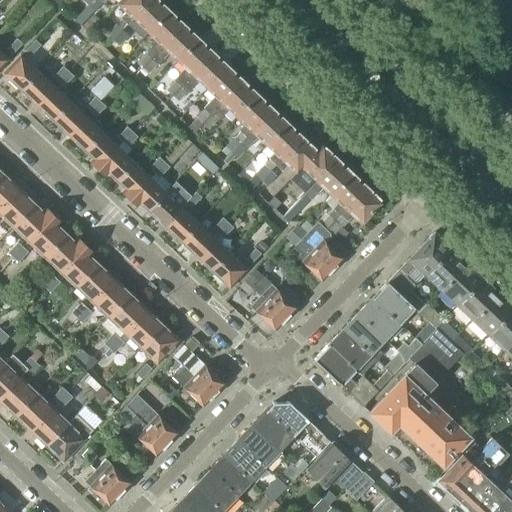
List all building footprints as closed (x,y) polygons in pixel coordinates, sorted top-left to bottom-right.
[(106,0),(92,0),(88,5),(79,14),(75,17),(84,19),(100,3),(102,5),(106,0)] [(119,18),(126,24),(150,0),(120,0),(116,5),(124,12),(119,18)] [(138,25),(146,33),(168,9),(158,0),(150,0),(126,24),(133,31),(138,25)] [(136,62),(141,67),(183,24),(168,9),(146,33),(154,40),(143,52),(145,53),(136,62)] [(81,26),(89,33),(101,21),(93,13),(81,26)] [(168,53),(175,61),(198,38),(183,24),(141,67),(146,72),(155,63),(156,64),(168,53)] [(121,30),(116,25),(107,34),(112,39),(121,30)] [(121,30),(112,39),(118,44),(126,34),(121,30)] [(62,45),(74,57),(83,48),(71,36),(62,45)] [(6,49),(11,54),(21,44),(16,38),(6,49)] [(171,95),(172,95),(213,52),(198,38),(175,61),(184,69),(172,80),(174,82),(165,91),(171,95)] [(34,40),(24,50),(30,55),(39,45),(34,40)] [(197,81),(206,89),(228,66),(213,52),(172,95),(177,100),(185,92),(186,93),(197,81)] [(3,73),(19,89),(35,72),(19,56),(3,73)] [(52,77),(57,81),(67,71),(62,66),(52,77)] [(204,109),(210,114),(242,80),(228,66),(206,89),(213,96),(208,102),(202,108),(204,109)] [(67,71),(57,81),(62,87),(72,76),(67,71)] [(19,89),(35,104),(51,87),(35,72),(19,89)] [(103,77),(89,91),(98,101),(112,86),(103,77)] [(227,109),(235,117),(257,94),(242,80),(210,114),(201,123),(206,128),(214,119),(216,121),(227,109)] [(35,104),(51,119),(68,102),(51,87),(35,104)] [(137,93),(130,101),(141,111),(148,103),(137,93)] [(226,146),(231,151),(272,108),(257,94),(235,117),(243,125),(238,131),(239,132),(226,146)] [(84,107),(89,111),(99,101),(94,97),(84,107)] [(67,134),(84,117),(85,116),(68,101),(68,102),(51,119),(67,134)] [(99,101),(89,111),(95,116),(104,106),(99,101)] [(257,137),(265,145),(287,122),(272,108),(231,151),(236,156),(243,147),(245,149),(257,137)] [(187,127),(192,132),(201,123),(210,114),(204,109),(196,118),(187,127)] [(67,134),(83,149),(100,133),(84,117),(67,134)] [(269,171),(274,165),(301,136),(287,122),(265,145),(273,152),(267,158),(269,160),(255,174),(260,179),(269,171)] [(116,137),(121,142),(131,132),(126,127),(116,137)] [(106,171),(116,180),(132,163),(123,155),(128,149),(126,147),(136,137),(131,132),(121,142),(116,148),(97,167),(100,170),(100,171),(103,172),(104,174),(106,171)] [(94,164),(97,167),(116,148),(121,142),(116,137),(114,135),(108,141),(100,133),(83,149),(93,158),(91,161),(92,162),(92,161),(94,165),(94,164)] [(287,165),(294,173),(316,150),(301,136),(274,165),(281,172),(287,165)] [(299,188),(304,193),(337,159),(321,144),(316,150),(294,173),(295,174),(301,168),(308,175),(302,181),(303,182),(298,187),(299,188)] [(211,175),(217,168),(202,154),(196,160),(211,175)] [(148,167),(153,172),(163,162),(158,157),(148,167)] [(322,188),(330,195),(352,173),(337,159),(304,193),(309,197),(311,200),(322,188)] [(163,162),(153,172),(159,177),(160,176),(169,167),(163,162)] [(126,195),(129,198),(148,178),(132,163),(116,180),(125,189),(123,191),(124,192),(126,195)] [(269,171),(260,179),(265,184),(273,175),(269,171)] [(0,205),(16,188),(0,173),(0,172),(0,205)] [(153,172),(148,178),(129,198),(132,200),(132,201),(135,202),(135,203),(136,204),(138,201),(147,210),(163,193),(170,185),(160,176),(159,177),(153,172)] [(339,216),(367,187),(352,173),(330,195),(324,201),(332,209),(327,214),(334,221),(339,216)] [(246,183),(251,188),(260,179),(255,174),(254,174),(246,183)] [(367,187),(339,216),(346,222),(352,216),(360,224),(382,201),(367,187)] [(0,219),(2,218),(11,225),(32,203),(16,188),(0,205),(0,219)] [(290,196),(296,201),(304,193),(299,188),(290,196)] [(195,192),(185,203),(190,207),(200,197),(195,192)] [(147,210),(163,225),(179,208),(163,193),(147,210)] [(304,193),(296,201),(282,216),(288,222),(302,207),(300,206),(309,197),(304,193)] [(267,202),(274,209),(280,203),(273,196),(267,202)] [(11,225),(27,241),(51,216),(48,213),(45,211),(44,210),(42,212),(32,203),(11,225)] [(163,225),(179,240),(195,223),(179,208),(163,225)] [(316,221),(325,230),(334,221),(327,214),(324,212),(316,221)] [(27,241),(43,256),(64,234),(55,225),(58,223),(56,222),(54,219),(51,216),(27,241)] [(212,228),(217,233),(227,222),(221,217),(212,228)] [(334,221),(325,230),(330,234),(339,225),(334,221)] [(227,222),(217,233),(222,238),(232,227),(227,222)] [(179,240),(195,255),(211,238),(195,223),(179,240)] [(296,225),(290,231),(331,270),(342,258),(317,234),(313,239),(306,232),(305,233),(296,225)] [(290,231),(284,237),(300,252),(296,257),(321,281),(331,270),(290,231)] [(433,232),(386,282),(401,297),(408,291),(414,285),(425,274),(450,249),(433,232)] [(211,238),(195,255),(211,270),(227,253),(218,245),(222,238),(217,233),(211,238)] [(43,256),(59,271),(83,246),(80,243),(77,242),(77,241),(76,240),(74,243),(64,234),(43,256)] [(12,258),(17,263),(27,252),(22,247),(21,247),(16,242),(6,252),(12,258)] [(59,271),(75,286),(97,264),(87,256),(89,253),(88,252),(86,249),(83,246),(59,271)] [(244,259),(250,264),(260,254),(254,248),(244,259)] [(425,274),(440,288),(465,263),(450,249),(425,274)] [(227,253),(211,270),(228,286),(244,270),(227,253)] [(438,290),(454,305),(480,277),(465,263),(440,288),(438,290)] [(75,286),(91,301),(113,280),(97,264),(75,286)] [(253,290),(259,296),(284,320),(295,308),(254,270),(243,281),(253,290)] [(38,283),(43,288),(53,278),(48,273),(38,283)] [(454,305),(470,320),(496,293),(480,277),(454,305)] [(53,278),(43,288),(38,294),(43,299),(49,292),(49,293),(59,283),(53,278)] [(91,301),(107,317),(129,295),(113,280),(91,301)] [(243,281),(239,286),(248,295),(253,290),(243,281)] [(412,308),(401,297),(386,282),(371,298),(398,323),(412,308)] [(417,312),(423,306),(408,291),(401,297),(412,308),(417,312)] [(470,320),(486,335),(511,307),(496,293),(470,320)] [(117,338),(123,332),(145,310),(129,295),(107,317),(99,325),(110,335),(112,333),(117,338)] [(284,320),(259,296),(249,306),(274,330),(284,320)] [(383,339),(398,323),(371,298),(356,313),(383,339)] [(75,318),(85,308),(80,303),(70,313),(71,313),(66,318),(71,323),(75,318)] [(433,327),(441,319),(425,304),(423,306),(417,312),(428,322),(433,327)] [(486,335),(501,350),(511,338),(511,307),(486,335)] [(85,308),(75,318),(81,323),(91,312),(85,308)] [(123,332),(139,347),(161,325),(145,310),(123,332)] [(375,347),(383,339),(356,313),(342,329),(351,338),(375,360),(381,353),(375,347)] [(0,322),(0,333),(10,322),(5,317),(0,322)] [(449,342),(456,336),(457,334),(441,319),(433,327),(435,329),(449,342)] [(10,322),(0,333),(0,343),(16,327),(10,322)] [(413,338),(421,344),(435,329),(433,327),(428,322),(413,338)] [(161,325),(139,347),(156,363),(177,341),(161,325)] [(368,367),(375,360),(351,338),(342,329),(327,344),(354,369),(363,361),(368,367)] [(437,377),(460,353),(449,342),(435,329),(421,344),(412,354),(437,377)] [(102,343),(107,348),(117,338),(112,333),(110,335),(102,343)] [(460,353),(464,357),(471,350),(456,336),(449,342),(460,353)] [(117,338),(107,348),(113,353),(122,343),(117,338)] [(404,363),(412,354),(421,344),(413,338),(406,345),(402,341),(394,349),(397,351),(400,354),(403,357),(401,360),(404,363)] [(511,338),(501,350),(511,359),(511,338)] [(72,353),(78,359),(83,364),(89,358),(81,351),(87,345),(83,342),(72,353)] [(354,369),(327,344),(313,359),(347,392),(355,384),(347,376),(354,369)] [(177,352),(172,357),(213,395),(223,384),(183,346),(177,352)] [(29,357),(34,361),(42,353),(37,349),(29,357)] [(464,357),(480,372),(486,365),(471,350),(464,357)] [(386,370),(391,375),(392,375),(395,372),(404,363),(401,360),(403,357),(400,354),(397,351),(383,367),(386,370)] [(11,354),(3,363),(0,365),(0,397),(19,378),(24,372),(34,361),(29,357),(29,356),(22,364),(11,354)] [(213,395),(172,357),(167,362),(175,370),(169,375),(202,406),(213,395)] [(40,366),(34,361),(24,372),(30,377),(34,372),(40,366)] [(145,363),(134,374),(140,379),(150,369),(145,363)] [(439,479),(453,492),(498,445),(490,437),(480,448),(423,395),(435,382),(414,363),(368,412),(388,431),(397,423),(447,471),(439,479)] [(480,372),(497,387),(503,381),(486,365),(480,372)] [(386,370),(372,385),(377,391),(392,375),(391,375),(386,370)] [(377,391),(372,385),(362,376),(355,384),(347,392),(362,406),(377,391)] [(0,397),(0,402),(14,415),(35,393),(19,378),(0,397)] [(497,387),(506,395),(509,392),(509,387),(503,381),(497,387)] [(14,415),(30,431),(56,403),(56,402),(50,398),(52,396),(42,386),(35,393),(14,415)] [(50,398),(56,402),(66,392),(61,387),(52,396),(50,398)] [(100,388),(92,397),(99,404),(108,394),(100,388)] [(66,392),(56,402),(56,403),(61,407),(71,397),(66,392)] [(136,395),(125,407),(165,445),(176,433),(151,410),(136,395)] [(88,433),(102,417),(85,402),(71,419),(88,433)] [(272,403),(265,409),(292,435),(301,426),(304,428),(306,431),(306,433),(310,428),(313,426),(288,402),(272,403)] [(56,403),(30,431),(46,446),(67,424),(58,415),(63,409),(61,407),(56,403)] [(127,422),(133,428),(130,432),(155,456),(165,445),(125,407),(120,411),(119,413),(128,421),(127,422)] [(265,409),(251,424),(278,450),(292,435),(265,409)] [(67,424),(46,446),(62,461),(83,439),(67,424)] [(251,424),(237,439),(264,465),(278,450),(251,424)] [(298,441),(307,450),(314,457),(329,441),(313,426),(310,428),(306,433),(298,441)] [(237,439),(223,454),(250,480),(264,465),(237,439)] [(349,460),(332,444),(307,470),(324,486),(349,460)] [(453,492),(467,506),(490,481),(483,474),(495,462),(497,463),(507,453),(498,445),(453,492)] [(87,448),(83,451),(80,455),(89,463),(95,456),(87,448)] [(223,454),(209,469),(235,495),(250,480),(223,454)] [(78,456),(74,461),(82,469),(87,464),(78,456)] [(298,457),(291,464),(299,472),(306,465),(300,458),(298,457)] [(104,459),(93,470),(119,494),(129,483),(104,459)] [(335,480),(345,490),(362,472),(351,462),(335,480)] [(299,472),(291,464),(290,463),(281,472),(290,481),(299,472)] [(209,469),(194,484),(221,510),(235,495),(209,469)] [(119,494),(93,470),(83,481),(108,505),(119,494)] [(490,481),(467,506),(473,511),(488,511),(511,487),(511,471),(509,474),(510,476),(507,480),(498,472),(490,481)] [(362,472),(345,490),(343,492),(353,501),(372,481),(362,472)] [(264,494),(272,502),(286,487),(274,476),(261,491),(264,494)] [(194,484),(180,499),(194,511),(219,511),(221,510),(194,484)] [(511,487),(488,511),(511,511),(511,501),(511,487)] [(327,491),(320,498),(327,505),(335,498),(327,491)] [(262,511),(264,511),(265,509),(272,502),(264,494),(255,503),(256,504),(250,510),(252,511),(262,511)] [(370,511),(403,511),(386,495),(370,511)] [(325,511),(330,507),(327,505),(320,498),(307,511),(325,511)] [(194,511),(180,499),(167,511),(194,511)] [(265,509),(267,511),(283,511),(272,502),(265,509)]
